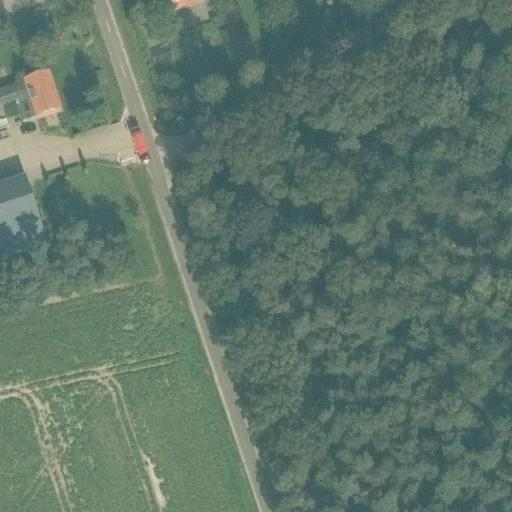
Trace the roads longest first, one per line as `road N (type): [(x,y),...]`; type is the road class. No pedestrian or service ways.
road 1 (unclassified): [(266,511),(144,170)]
road 2 (unclassified): [(144,170),(378,33)]
road 3 (unclassified): [(144,170),(87,0)]
